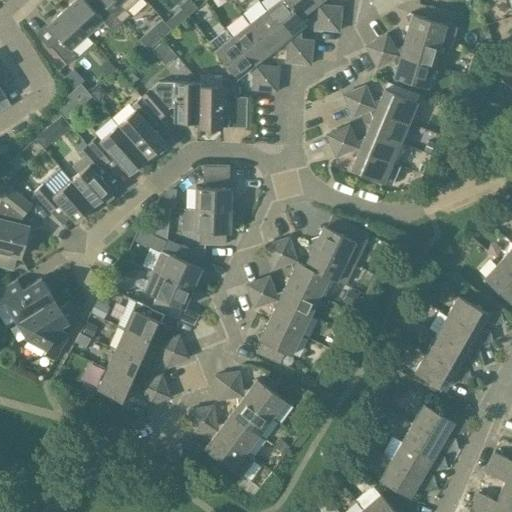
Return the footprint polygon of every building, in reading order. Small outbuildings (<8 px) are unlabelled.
[(73,0),(64,9),(87,35),(103,20),(112,29),(120,21),(100,0),(92,7),(85,0),(73,0)] [(100,0),(120,21),(129,14),(126,10),(137,0),(100,0)] [(305,22),(299,16),(286,0),(277,0),(266,9),(288,37),(288,43),(287,49),(311,52),(312,40),(294,38),(295,30),(305,22)] [(308,9),(316,10),(317,4),(313,0),(286,0),(299,16),(308,9)] [(316,16),(340,18),(341,6),(323,4),(323,0),(313,0),(317,4),(316,10),(316,16)] [(409,23),(406,34),(439,44),(450,48),(457,26),(451,25),(455,13),(429,6),(426,17),(411,13),(405,16),(409,23)] [(87,35),(64,9),(47,24),(59,37),(51,45),(67,63),(75,55),(71,49),(87,35)] [(280,42),(288,43),(288,37),(266,9),(249,22),(270,49),(280,42)] [(339,30),(340,18),(316,16),(314,28),(339,30)] [(159,17),(140,38),(151,48),(170,26),(159,17)] [(261,57),(270,49),(249,22),(232,36),(254,64),(254,70),(253,76),(277,79),(278,67),(260,65),(261,57)] [(439,44),(406,34),(402,45),(395,50),(386,33),(376,39),(387,60),(393,57),(398,55),(433,65),(439,44)] [(246,69),(254,70),(254,64),(232,36),(215,49),(236,77),(246,69)] [(160,39),(151,47),(163,62),(172,54),(160,39)] [(387,60),(376,39),(365,45),(377,66),(387,60)] [(310,64),(311,52),(287,49),(286,61),(310,64)] [(398,55),(393,57),(397,64),(393,76),(426,86),(433,65),(398,55)] [(198,120),(197,120),(197,126),(233,127),(233,124),(245,124),(246,94),(234,94),(234,86),(226,76),(221,81),(221,86),(199,85),(198,85),(198,120)] [(276,91),(277,79),(253,76),(252,88),(276,91)] [(141,96),(158,115),(159,117),(170,107),(174,107),(174,119),(197,120),(198,120),(198,85),(199,85),(199,82),(159,81),(141,96)] [(347,105),(370,96),(365,85),(343,94),(347,105)] [(374,107),(408,121),(416,101),(384,87),(380,99),(372,102),(374,107)] [(135,109),(117,124),(147,157),(153,159),(165,148),(164,142),(165,142),(148,123),(158,115),(141,96),(131,105),(135,109)] [(368,128),(399,141),(408,121),(374,107),(372,102),(370,96),(347,105),(352,116),(369,109),(372,117),(368,128)] [(87,144),(104,163),(113,155),(129,173),(147,157),(117,124),(100,140),(96,136),(87,144)] [(331,145),(353,136),(348,124),(326,134),(331,145)] [(358,147),(391,161),(399,141),(368,128),(363,138),(355,142),(358,147)] [(353,136),(331,145),(335,156),(352,149),(355,157),(351,168),(390,184),(399,164),(391,161),(358,147),(355,142),(353,136)] [(76,174),(70,179),(93,205),(94,204),(100,207),(112,196),(110,190),(111,189),(95,171),(104,163),(87,144),(78,152),(83,158),(71,168),(76,174)] [(196,186),(195,208),(230,209),(230,198),(236,192),(232,187),(229,187),(229,166),(203,165),(203,186),(196,186)] [(93,205),(70,179),(53,195),(42,183),(33,191),(50,210),(59,202),(75,221),(93,205)] [(0,185),(0,196),(0,197),(23,216),(23,215),(31,204),(3,182),(0,185)] [(19,223),(23,216),(0,197),(0,251),(20,256),(28,225),(19,223)] [(152,233),(165,235),(168,209),(154,208),(152,233)] [(231,209),(230,209),(195,208),(195,231),(200,231),(199,243),(225,243),(226,231),(229,231),(229,219),(235,214),(231,209)] [(369,233),(355,226),(332,215),(326,225),(323,224),(318,236),(310,238),(312,244),(354,264),(369,233)] [(287,280),(319,295),(328,276),(305,264),(296,259),(288,236),(277,240),(284,263),(290,261),(292,269),(287,280)] [(284,263),(277,240),(265,244),(273,267),(284,263)] [(192,286),(196,276),(204,273),(202,267),(201,267),(205,256),(180,244),(175,256),(162,250),(153,271),(160,273),(192,287),(192,286)] [(310,254),(305,264),(328,276),(336,280),(336,279),(345,284),(354,264),(312,244),(307,246),(310,254)] [(511,247),(499,261),(511,272),(511,247)] [(511,272),(499,261),(484,277),(509,301),(511,297),(511,272)] [(193,287),(192,286),(192,287),(160,273),(151,294),(156,296),(151,306),(151,307),(164,312),(175,317),(180,306),(183,307),(188,296),(196,293),(193,287)] [(277,299),(309,314),(319,295),(287,280),(282,290),(275,293),(269,276),(257,280),(265,303),(271,300),(277,299)] [(0,301),(4,300),(16,320),(54,297),(41,277),(23,288),(16,278),(0,287),(0,301)] [(265,303),(257,280),(246,284),(254,307),(265,303)] [(458,295),(447,314),(477,331),(482,321),(490,319),(492,325),(504,322),(500,310),(489,313),(458,295)] [(157,343),(159,348),(161,354),(184,345),(179,334),(162,341),(159,334),(164,322),(160,320),(164,312),(151,307),(151,306),(129,296),(116,325),(124,328),(157,343)] [(59,306),(54,297),(16,320),(26,337),(46,348),(44,352),(54,358),(78,314),(69,300),(59,306)] [(269,319),(300,334),(309,314),(277,299),(271,300),(274,308),(269,319)] [(447,314),(436,333),(466,350),(472,340),(480,338),(481,344),(493,341),(489,329),(478,332),(477,331),(447,314)] [(300,334),(269,319),(264,329),(256,332),(258,338),(261,340),(256,350),(279,362),(285,351),(290,354),(300,334)] [(115,348),(147,362),(151,351),(159,348),(157,343),(124,328),(115,348)] [(79,332),(74,340),(85,346),(89,337),(79,332)] [(436,333),(425,352),(455,369),(461,359),(469,357),(470,362),(482,359),(478,347),(467,351),(466,350),(436,333)] [(184,345),(161,354),(166,366),(188,357),(184,345)] [(141,387),(144,393),(166,385),(162,373),(144,380),(142,373),(147,362),(115,348),(106,368),(139,382),(141,387)] [(455,369),(425,352),(414,371),(444,388),(450,377),(458,376),(460,381),(471,378),(468,366),(456,369),(455,369)] [(139,382),(106,368),(97,388),(129,402),(134,391),(141,387),(139,382)] [(226,373),(230,397),(236,396),(242,395),(271,417),(284,399),(257,378),(249,388),(241,389),(238,371),(226,373)] [(230,397),(226,373),(214,374),(218,398),(230,397)] [(166,385),(144,393),(148,405),(171,396),(166,385)] [(242,395),(236,396),(237,404),(230,413),(258,434),(271,417),(242,395)] [(424,403),(412,422),(442,439),(448,429),(456,427),(457,433),(469,430),(466,418),(455,421),(424,403)] [(200,407),(204,431),(210,430),(216,429),(245,451),(258,434),(230,413),(223,422),(215,424),(212,405),(200,407)] [(204,431),(200,407),(188,409),(192,433),(204,431)] [(412,422),(401,441),(431,458),(437,448),(445,446),(446,452),(458,448),(455,437),(443,440),(442,439),(412,422)] [(216,429),(210,430),(211,438),(204,448),(241,476),(255,458),(245,451),(216,429)] [(401,441),(391,459),(420,477),(426,467),(434,465),(435,470),(447,467),(444,455),(432,459),(431,458),(401,441)] [(511,458),(494,452),(490,462),(511,470),(511,458)] [(421,477),(420,477),(391,459),(379,478),(409,496),(415,485),(423,483),(424,489),(436,486),(433,474),(421,477)] [(505,479),(501,489),(511,493),(511,470),(490,462),(486,472),(505,479)] [(262,485),(271,468),(262,463),(252,479),(262,485)] [(478,492),(474,502),(499,511),(511,511),(511,493),(501,489),(497,499),(478,492)] [(363,508),(366,511),(396,511),(380,493),(363,508)] [(499,511),(474,502),(470,511),(499,511)]
